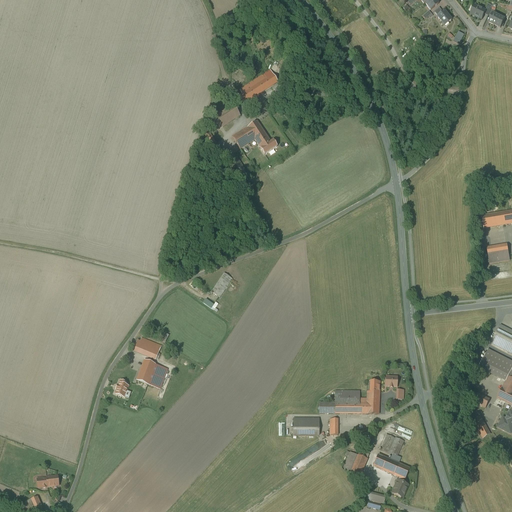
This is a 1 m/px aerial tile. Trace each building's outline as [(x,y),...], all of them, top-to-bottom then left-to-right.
[(429,0),(425,4),(431,11),(438,4),(434,0),(429,0)] [(486,11),(475,6),(470,15),(482,20),(484,14),(486,11)] [(438,17),(442,13),(439,8),(434,12),(438,17)] [(438,17),(437,17),(444,26),(451,21),(444,11),(442,13),(438,17)] [(505,20),(493,14),(488,23),(494,26),(494,25),(501,29),(505,20)] [(464,36),(458,33),(455,38),(461,41),(464,36)] [(238,70),(235,70),(233,71),(231,73),(230,75),(230,78),(231,80),(234,82),(236,83),(239,83),(242,82),(244,80),(245,77),(244,74),(243,72),(241,70),(238,70)] [(252,82),(240,90),(242,94),(239,97),(243,104),(278,83),(270,71),(252,82)] [(233,106),(208,122),(215,132),(240,116),(233,106)] [(271,142),(257,122),(232,138),(240,149),(255,140),(260,149),(271,142)] [(216,143),(210,133),(205,136),(211,147),(216,143)] [(271,142),(260,149),(265,155),(277,147),(273,141),(271,142)] [(237,158),(230,162),(240,178),(247,173),(237,158)] [(253,183),(243,189),(246,194),(256,187),(253,183)] [(511,211),(482,216),(484,229),(511,224),(511,211)] [(507,245),(487,248),(489,264),(510,261),(507,245)] [(226,283),(221,279),(212,293),(217,296),(226,283)] [(511,331),(500,326),(491,344),(511,354),(511,331)] [(160,350),(137,341),(133,351),(155,360),(160,350)] [(511,370),(511,362),(488,350),(479,368),(506,382),(509,377),(511,370)] [(162,368),(144,361),(139,376),(137,381),(148,385),(155,388),(162,368)] [(129,372),(123,370),(119,378),(130,382),(131,379),(137,381),(139,376),(133,374),(133,373),(129,371),(129,372)] [(511,378),(509,377),(506,382),(497,399),(511,406),(511,378)] [(397,378),(386,378),(386,387),(396,388),(397,378)] [(126,383),(120,381),(119,386),(118,386),(116,390),(117,391),(115,394),(124,398),(128,387),(125,386),(126,383)] [(380,382),(370,382),(370,392),(379,393),(380,382)] [(367,399),(360,399),(360,392),(335,392),(335,404),(319,404),(319,414),(360,415),(379,415),(379,393),(370,392),(367,392),(367,399)] [(490,400),(477,394),(473,402),(486,408),(490,400)] [(510,411),(504,424),(501,423),(501,422),(498,428),(511,435),(511,432),(511,412),(510,411)] [(490,435),(481,417),(474,421),(483,439),(490,435)] [(319,419),(293,419),(293,436),(319,436),(319,419)] [(338,419),(330,419),(330,435),(338,435),(338,419)] [(358,429),(345,435),(347,441),(360,434),(358,429)] [(394,439),(387,435),(381,448),(383,448),(381,452),(386,454),(388,450),(389,451),(394,439)] [(396,438),(389,455),(392,456),(390,460),(398,464),(401,458),(397,456),(404,442),(396,438)] [(369,455),(360,451),(358,456),(367,460),(369,455)] [(358,456),(350,453),(344,468),(360,475),(367,460),(358,456)] [(390,460),(378,455),(373,467),(399,478),(405,481),(410,469),(398,464),(390,460)] [(58,477),(46,478),(47,479),(47,488),(59,486),(58,477)] [(404,481),(399,478),(398,481),(397,481),(394,489),(394,488),(392,493),(403,498),(408,486),(403,483),(404,481)] [(42,479),(37,479),(37,482),(38,489),(43,488),(43,489),(46,489),(46,488),(47,488),(47,479),(42,479)] [(385,497),(369,492),(367,501),(383,505),(385,497)] [(37,497),(22,504),(25,511),(43,511),(42,509),(43,509),(37,497)]
